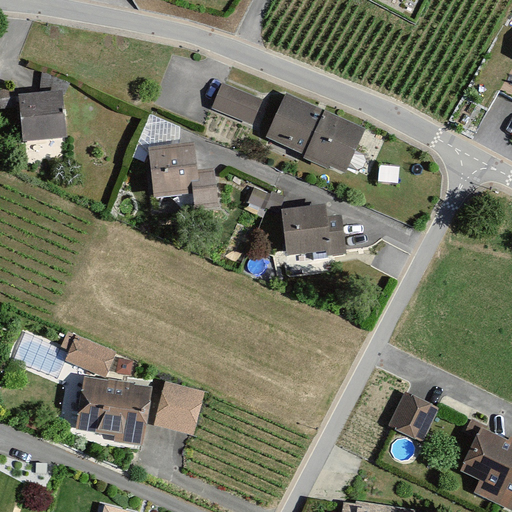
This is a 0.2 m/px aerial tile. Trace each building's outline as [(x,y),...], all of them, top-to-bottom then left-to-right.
[(62,90),(18,95),(24,142),(68,137),(62,90)] [(220,91),(210,115),(246,131),(257,107),(220,91)] [(362,136),(283,100),(261,145),(338,183),(362,136)] [(188,154),(144,159),(150,206),(187,201),(189,216),(212,213),(208,180),(191,182),(188,154)] [(321,216),(278,221),(283,263),(320,258),(321,266),(341,263),(336,227),(323,229),(321,216)] [(72,342),(61,366),(101,384),(112,360),(72,342)] [(205,378),(164,376),(162,422),(203,424),(205,378)] [(145,399),(82,389),(74,436),(112,442),(111,449),(136,453),(145,399)] [(434,414),(403,400),(389,431),(419,446),(434,414)] [(458,475),(478,485),(472,495),(507,511),(511,511),(511,448),(479,432),(458,475)]
